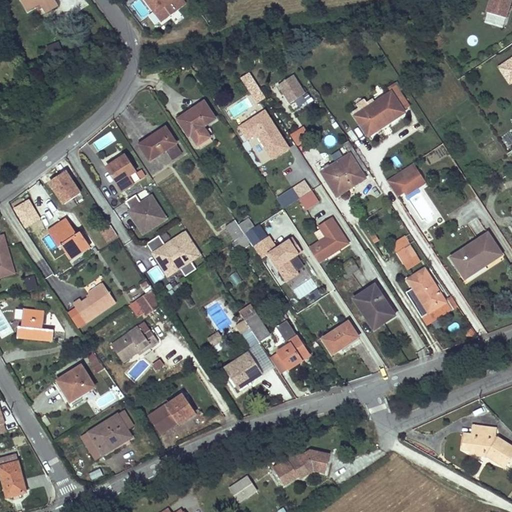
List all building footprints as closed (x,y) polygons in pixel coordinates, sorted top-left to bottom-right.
[(21,0),(29,11),(40,5),(45,13),(56,6),(52,0),(21,0)] [(145,0),(163,23),(187,4),(183,0),(145,0)] [(489,0),(485,12),(504,19),(510,0),(489,0)] [(486,52),(478,56),(492,77),(493,76),(499,72),(486,52)] [(269,104),(248,72),(239,78),(250,94),(228,109),(238,124),(269,104)] [(276,83),(289,103),(307,92),(294,72),(276,83)] [(499,72),(493,76),(503,89),(508,85),(499,72)] [(410,107),(395,84),(389,88),(391,92),(375,103),(373,99),(368,103),(366,100),(365,100),(358,105),(358,106),(359,108),(353,113),(366,133),(385,121),(386,124),(404,112),(404,111),(410,107)] [(204,102),(178,120),(189,136),(199,130),(215,119),(204,102)] [(247,140),(256,134),(272,159),(291,147),(266,108),(238,125),(247,140)] [(305,126),(291,131),(296,145),(310,139),(305,126)] [(166,150),(176,144),(166,128),(139,145),(150,161),(166,150)] [(199,130),(189,136),(192,140),(201,134),(199,130)] [(370,172),(350,142),(345,145),(351,154),(331,168),(329,165),(320,170),(337,196),(350,187),(352,190),(367,180),(364,176),(370,172)] [(176,144),(166,150),(173,161),(184,155),(176,144)] [(124,156),(106,167),(122,192),(140,180),(124,156)] [(69,168),(49,180),(63,203),(83,192),(69,168)] [(405,179),(392,188),(397,195),(406,190),(424,178),(419,170),(415,172),(417,174),(406,181),(405,179)] [(400,172),(387,181),(392,188),(405,179),(400,172)] [(424,178),(406,190),(409,194),(427,182),(424,178)] [(305,181),(293,189),(299,197),(311,190),(305,181)] [(311,190),(299,197),(307,209),(319,201),(311,190)] [(136,195),(126,202),(131,210),(133,209),(136,213),(132,215),(137,223),(142,220),(149,230),(166,218),(152,196),(141,203),(136,195)] [(67,218),(48,231),(59,248),(62,245),(53,231),(69,221),(67,218)] [(249,219),(239,225),(245,234),(255,228),(249,219)] [(332,219),(320,227),(322,230),(327,238),(321,242),(311,248),(320,262),(348,243),(332,219)] [(144,233),(149,230),(142,220),(137,223),(144,233)] [(227,230),(220,234),(227,245),(233,242),(236,239),(245,234),(239,225),(236,220),(226,227),(227,230)] [(69,221),(53,231),(62,245),(71,259),(90,246),(80,232),(78,234),(69,221)] [(108,242),(119,235),(111,223),(100,230),(108,242)] [(255,228),(245,234),(250,241),(259,235),(255,228)] [(322,230),(316,233),(321,242),(327,238),(322,230)] [(202,254),(187,231),(166,245),(160,235),(147,243),(156,257),(162,253),(165,256),(158,260),(164,268),(170,264),(175,272),(180,268),(186,276),(197,269),(192,260),(202,254)] [(245,234),(236,239),(241,247),(250,241),(245,234)] [(269,255),(285,282),(308,269),(290,238),(277,246),(270,234),(252,244),(261,259),(269,255)] [(487,234),(451,258),(462,275),(482,262),(484,265),(500,255),(487,234)] [(5,236),(0,237),(0,278),(16,273),(5,236)] [(236,239),(233,242),(238,249),(241,247),(236,239)] [(410,245),(398,253),(404,263),(416,256),(410,245)] [(353,259),(339,268),(346,278),(359,269),(353,259)] [(482,262),(462,275),(465,278),(484,265),(482,262)] [(168,276),(175,272),(170,264),(164,268),(168,276)] [(155,284),(165,278),(157,265),(147,272),(155,284)] [(425,269),(408,280),(429,313),(446,302),(425,269)] [(235,285),(242,282),(237,271),(229,275),(235,285)] [(37,277),(27,276),(25,288),(36,289),(37,277)] [(144,292),(152,289),(148,280),(140,283),(144,292)] [(81,300),(74,305),(76,309),(86,324),(116,303),(105,285),(89,295),(91,299),(84,304),(81,300)] [(375,285),(354,299),(374,329),(395,315),(375,285)] [(136,318),(161,307),(154,291),(129,302),(136,318)] [(86,324),(76,309),(68,314),(78,329),(86,324)] [(45,313),(25,310),(23,327),(20,327),(18,338),(53,342),(55,330),(43,329),(45,313)] [(256,315),(246,321),(251,329),(260,342),(269,335),(256,315)] [(146,321),(113,345),(125,362),(140,352),(151,344),(153,346),(160,341),(146,321)] [(251,329),(246,321),(238,326),(252,347),(260,342),(251,329)] [(276,328),(287,344),(290,343),(297,337),(287,321),(276,328)] [(348,321),(323,338),(332,353),(347,343),(349,345),(359,338),(348,321)] [(223,340),(217,332),(207,339),(212,347),(223,340)] [(279,353),(290,369),(310,356),(297,337),(290,343),(291,344),(279,353)] [(142,355),(153,346),(151,344),(140,352),(142,355)] [(250,353),(226,368),(237,386),(246,381),(247,384),(263,375),(250,353)] [(150,365),(157,372),(164,363),(158,357),(150,365)] [(95,358),(90,361),(97,372),(102,369),(95,358)] [(82,366),(57,381),(71,402),(94,387),(82,366)] [(246,381),(237,386),(239,389),(247,384),(246,381)] [(183,396),(152,416),(163,432),(178,422),(180,424),(195,414),(183,396)] [(90,403),(82,405),(86,419),(94,416),(90,403)] [(126,410),(83,436),(96,459),(123,443),(120,439),(129,433),(128,430),(135,426),(126,410)] [(465,433),(463,448),(471,449),(471,453),(484,455),(484,454),(505,465),(511,453),(511,446),(497,437),(494,437),(495,428),(474,425),(473,434),(465,433)] [(120,439),(123,443),(132,437),(129,433),(120,439)] [(289,460),(274,469),(285,487),(298,479),(303,476),(305,479),(315,473),(321,474),(323,465),(328,466),(329,456),(312,451),(291,463),(289,460)] [(16,455),(0,459),(0,469),(1,472),(19,467),(16,455)] [(19,467),(1,472),(7,495),(26,491),(19,467)] [(101,468),(89,472),(91,480),(103,476),(101,468)] [(248,477),(230,488),(239,502),(257,491),(248,477)]
